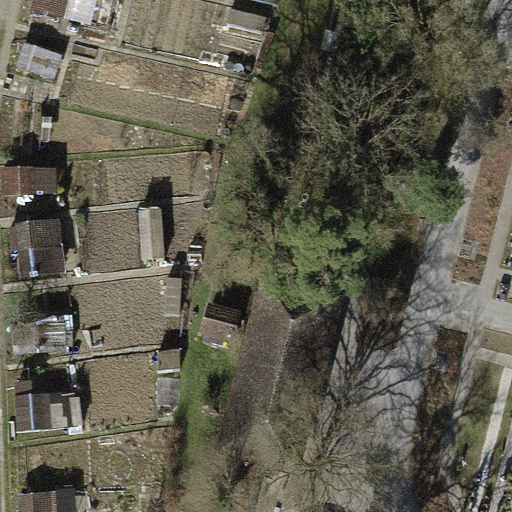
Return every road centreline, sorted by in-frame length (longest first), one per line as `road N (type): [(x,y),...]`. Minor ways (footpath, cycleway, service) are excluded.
road 1 (track): [(508,0),(384,471),(390,511)]
road 2 (track): [(1,511),(0,38),(10,0)]
